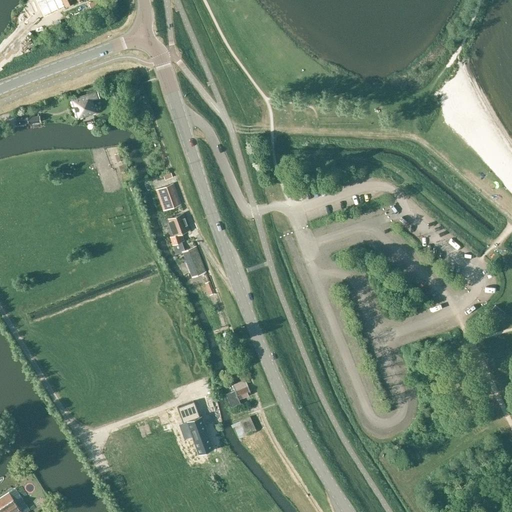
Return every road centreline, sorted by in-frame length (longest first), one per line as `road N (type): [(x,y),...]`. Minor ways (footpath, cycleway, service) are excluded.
road 1 (tertiary): [(347,511),(267,364),(180,118)]
road 2 (tertiary): [(0,89),(143,36)]
road 3 (unclassified): [(180,118),(205,128),(239,200),(254,210)]
